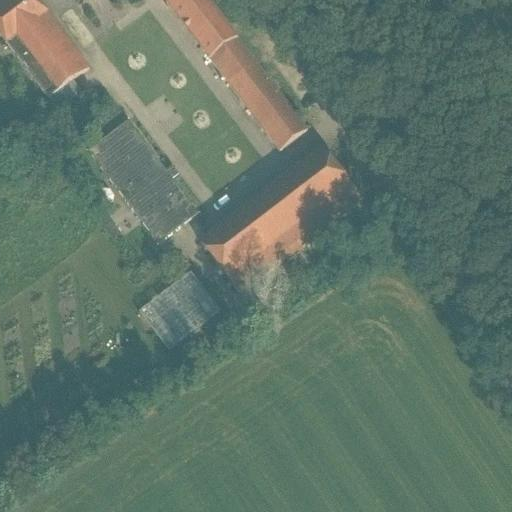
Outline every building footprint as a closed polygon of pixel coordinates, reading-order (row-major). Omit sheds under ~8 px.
[(35,0),(11,0),(0,9),(0,37),(49,101),(73,83),(89,71),(35,0)] [(162,0),(176,18),(211,63),(245,108),(279,153),(307,133),(272,87),(238,42),(205,0),(162,0)] [(73,83),(49,101),(61,117),(85,99),(73,83)] [(127,122),(88,153),(158,246),(198,216),(127,122)] [(323,152),(214,236),(200,247),(238,297),(362,202),(323,152)] [(110,225),(104,229),(113,242),(120,237),(110,225)]
